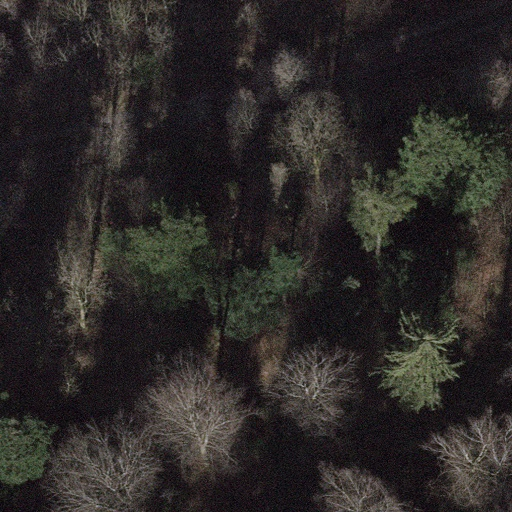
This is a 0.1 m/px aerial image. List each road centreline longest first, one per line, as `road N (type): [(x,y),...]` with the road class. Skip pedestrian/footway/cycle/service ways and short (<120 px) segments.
road 1 (track): [(511,10),(369,62),(0,160)]
road 2 (track): [(511,467),(0,352)]
